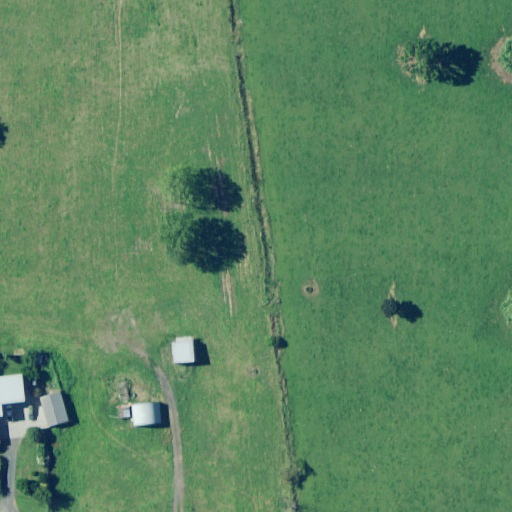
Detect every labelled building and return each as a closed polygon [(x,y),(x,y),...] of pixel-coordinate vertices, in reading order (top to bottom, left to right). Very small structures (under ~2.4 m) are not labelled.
[(143,125),(84,121),(82,147),(141,151),(143,125)] [(188,296),(187,265),(165,266),(166,296),(188,296)] [(199,362),(253,357),(266,344),(265,336),(198,342),(198,336),(175,339),(177,364),(193,363),(194,368),(200,367),(199,362)] [(26,402),(23,376),(0,378),(0,418),(5,418),(4,405),(26,402)] [(67,422),(59,394),(39,400),(48,428),(67,422)] [(161,425),(159,403),(135,405),(137,427),(161,425)] [(129,407),(116,406),(116,420),(129,420),(129,407)]
